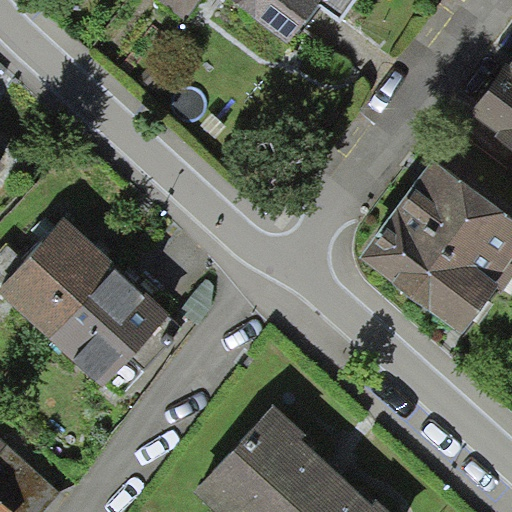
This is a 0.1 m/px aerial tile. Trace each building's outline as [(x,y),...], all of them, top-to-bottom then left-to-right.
[(215,0),(285,47),(317,0),(215,0)] [(511,64),(471,119),(511,149),(511,64)] [(359,263),(459,333),(511,258),(511,228),(426,168),(359,263)] [(1,294),(100,384),(167,311),(68,221),(1,294)] [(199,494),(219,511),(381,511),(379,509),(375,511),(374,511),(299,444),(304,438),(274,411),(199,494)]
